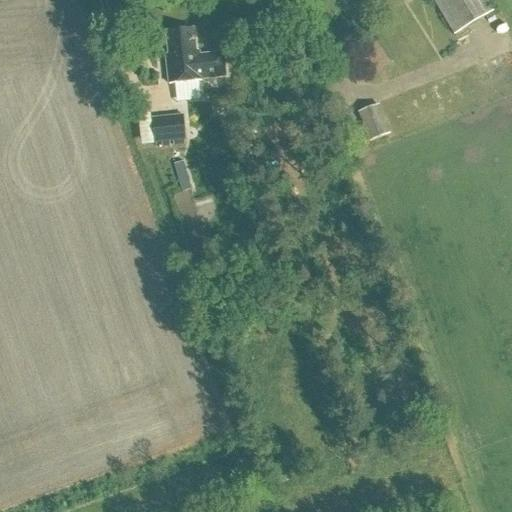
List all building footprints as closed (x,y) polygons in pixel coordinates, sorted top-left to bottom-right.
[(432,0),(456,37),(494,13),(485,0),(432,0)] [(167,54),(164,55),(167,84),(201,80),(201,76),(224,74),(222,50),(198,53),(197,49),(194,49),(191,28),(165,31),(167,54)] [(389,136),(378,106),(357,114),(368,143),(389,136)] [(182,116),(150,120),(153,144),(185,140),(182,116)] [(183,193),(194,190),(186,163),(175,166),(183,193)]
